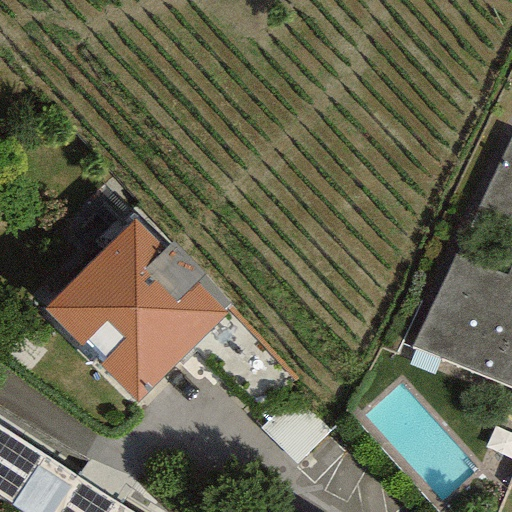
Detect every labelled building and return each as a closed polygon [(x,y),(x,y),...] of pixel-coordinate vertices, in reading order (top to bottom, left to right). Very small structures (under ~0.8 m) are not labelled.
[(454,254),(410,347),(511,389),(511,135),(476,206),(511,222),(511,257),(505,276),(454,254)] [(162,250),(133,221),(43,309),(135,404),(225,314),(221,310),(162,250)] [(221,310),(228,304),(172,243),(162,250),(221,310)] [(82,511),(96,492),(0,428),(0,496),(24,511),(82,511)] [(126,511),(96,492),(82,511),(126,511)]
